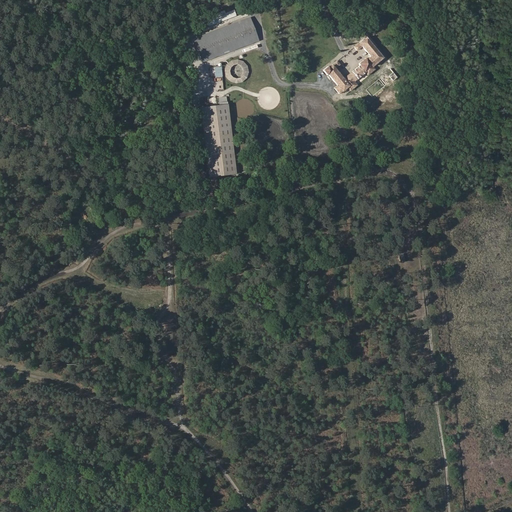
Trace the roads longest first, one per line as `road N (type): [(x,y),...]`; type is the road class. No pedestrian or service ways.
road 1 (track): [(449,511),(420,203),(396,170),(166,217),(170,301),(159,321),(162,354),(177,368),(183,424)]
road 2 (track): [(339,177),(358,511)]
road 3 (track): [(0,363),(183,424),(253,511)]
road 4 (track): [(166,217),(106,237),(79,267),(44,279),(0,311)]
road 5 (track): [(166,217),(0,115)]
